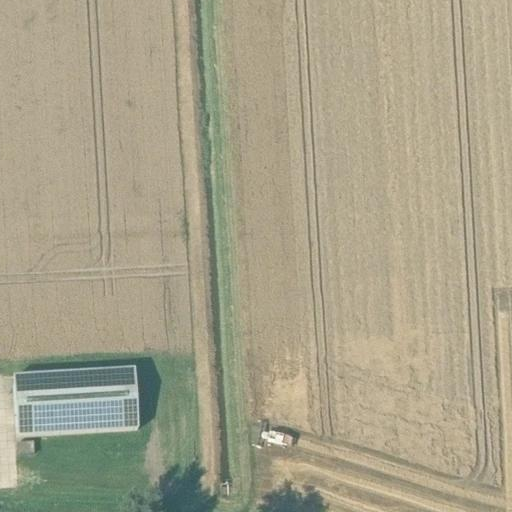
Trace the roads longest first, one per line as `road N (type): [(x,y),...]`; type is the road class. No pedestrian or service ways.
road 1 (track): [(239,511),(209,0)]
road 2 (track): [(172,495),(199,437),(177,0)]
road 3 (track): [(0,479),(73,490),(155,489),(172,495),(182,511)]
